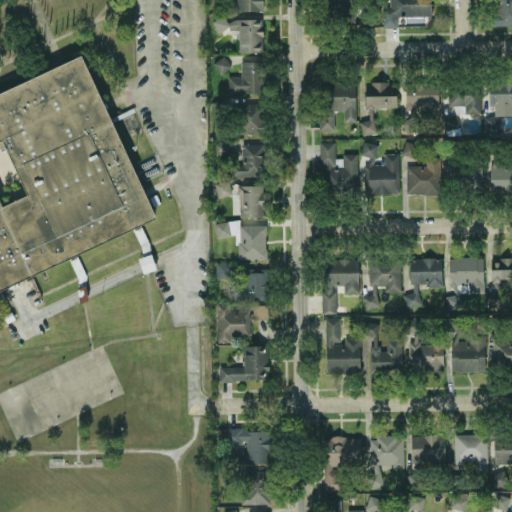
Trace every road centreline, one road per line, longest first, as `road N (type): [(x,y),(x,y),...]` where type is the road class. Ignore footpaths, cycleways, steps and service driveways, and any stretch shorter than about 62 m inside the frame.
road 1 (residential): [(291,0),(299,511)]
road 2 (residential): [(511,401),(212,405)]
road 3 (residential): [(511,47),(293,50)]
road 4 (residential): [(511,224),(295,227)]
